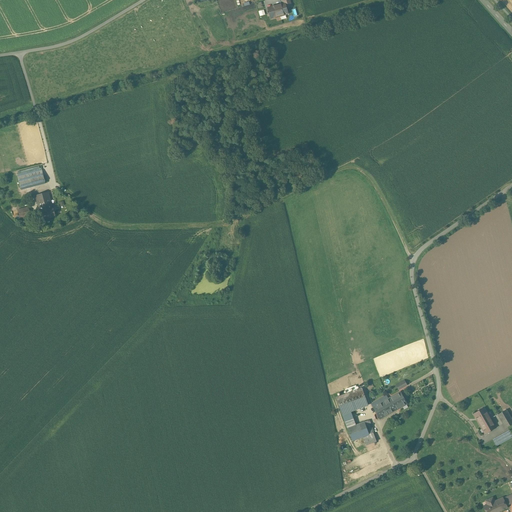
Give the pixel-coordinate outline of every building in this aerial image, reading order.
[(284,4),(268,8),(271,18),(288,14),(286,8),(285,3),(284,4)] [(41,169),(21,174),(25,189),(45,183),(41,169)] [(40,212),(52,209),(47,190),(35,193),(40,212)] [(27,208),(19,208),(19,218),(27,217),(27,208)] [(40,212),(39,212),(41,220),(45,219),(45,220),(50,219),(50,218),(55,216),(53,209),(52,209),(40,212)] [(396,384),(398,389),(408,385),(406,380),(396,384)] [(362,390),(336,399),(353,441),(374,433),(369,420),(356,425),(351,412),(368,405),(362,390)] [(389,399),(374,407),(380,419),(407,404),(400,393),(389,399)] [(374,407),(389,399),(387,396),(372,404),(374,407)] [(485,408),(474,414),(485,434),(496,428),(493,423),(490,418),(485,408)] [(490,418),(493,423),(496,421),(498,426),(503,424),(505,428),(511,424),(511,419),(506,410),(498,415),(498,414),(490,418)] [(502,435),(505,441),(511,437),(511,435),(509,431),(502,435)] [(505,441),(502,435),(493,439),(496,446),(505,441)] [(488,504),(484,506),(486,511),(497,511),(507,508),(506,506),(509,505),(508,503),(505,497),(503,498),(494,502),(493,498),(491,499),(489,498),(489,499),(486,501),(488,504)]
